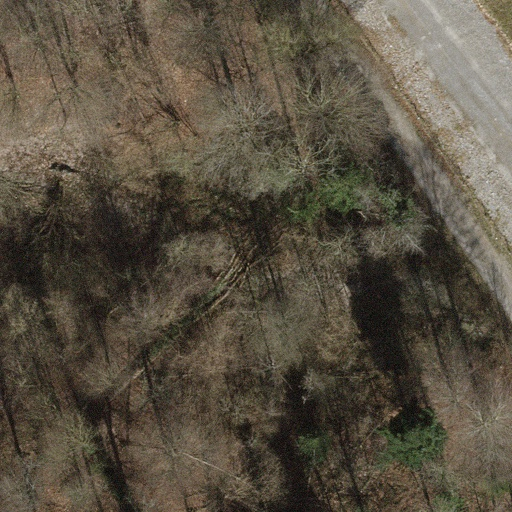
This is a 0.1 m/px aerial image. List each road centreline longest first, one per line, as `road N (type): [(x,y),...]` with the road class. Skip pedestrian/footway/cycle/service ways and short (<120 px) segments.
road 1 (track): [(285,0),(511,310)]
road 2 (track): [(511,174),(386,0)]
